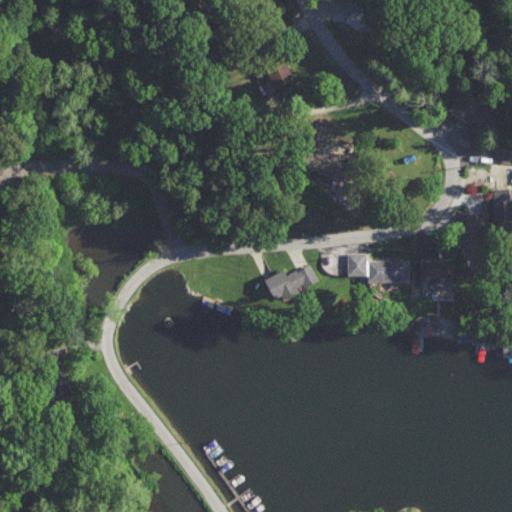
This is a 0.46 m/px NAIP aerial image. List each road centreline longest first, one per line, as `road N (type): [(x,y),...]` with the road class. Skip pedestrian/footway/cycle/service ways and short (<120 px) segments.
road 1 (residential): [(221,511),(115,368),(109,320),(126,290),(177,252),(381,236),(431,221),(460,184),(456,154),(385,101),(308,0)]
road 2 (residential): [(177,252),(157,188),(139,170),(14,170),(0,183),(4,320),(13,338),(0,365)]
